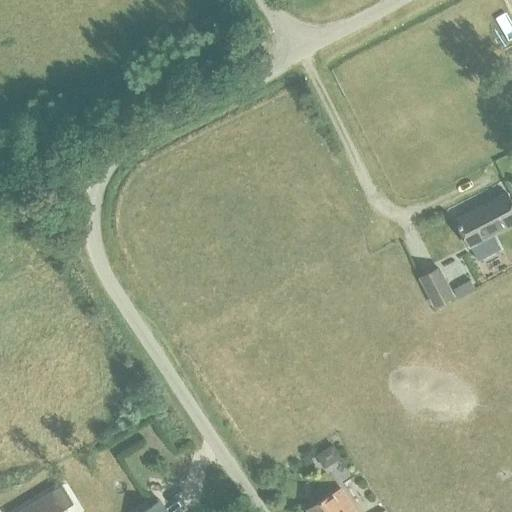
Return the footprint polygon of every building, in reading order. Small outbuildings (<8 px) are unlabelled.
[(511,7),(498,14),(510,40),(511,39),(511,7)] [(249,43),(257,56),(264,52),(257,39),(249,43)] [(455,221),(469,247),(511,224),(511,202),(507,194),(455,221)] [(421,278),(436,306),(454,297),(439,269),(421,278)] [(463,294),(480,288),(476,277),(459,283),(463,294)] [(61,484),(16,511),(60,511),(74,504),(61,484)] [(321,502),(308,510),(309,511),(355,511),(341,489),(321,502)]
